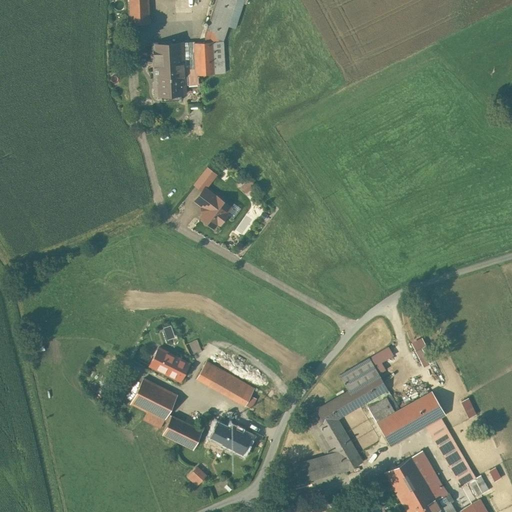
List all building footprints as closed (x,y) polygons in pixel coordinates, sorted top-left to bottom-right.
[(128,0),(129,24),(148,23),(146,0),(128,0)] [(215,0),(203,35),(204,42),(213,41),(214,73),(224,72),(222,39),(226,26),(234,0),(215,0)] [(243,0),(234,0),(226,26),(233,28),(243,0)] [(194,42),(194,62),(194,75),(214,73),(213,41),(204,42),(194,42)] [(194,42),(187,43),(187,49),(183,49),(183,62),(194,62),(194,42)] [(187,43),(151,44),(154,94),(184,93),(184,75),(183,62),(183,49),(187,49),(187,43)] [(194,62),(183,62),(184,75),(194,75),(194,62)] [(215,173),(207,167),(195,182),(204,188),(215,173)] [(256,186),(249,179),(241,188),(248,194),(256,186)] [(215,196),(204,188),(195,200),(204,207),(204,212),(201,217),(213,226),(216,222),(219,224),(226,214),(224,212),(228,206),(223,202),(224,200),(217,194),(215,196)] [(417,349),(425,365),(433,360),(425,345),(417,349)] [(188,363),(158,348),(149,365),(180,380),(188,363)] [(339,375),(348,390),(378,373),(369,357),(339,375)] [(204,382),(205,383),(206,382),(214,367),(205,362),(196,378),(197,378),(198,378),(205,382),(204,382)] [(253,389),(214,367),(206,382),(205,383),(244,405),(253,389)] [(317,411),(304,418),(326,455),(336,471),(344,469),(345,471),(361,461),(337,420),(337,418),(365,402),(387,389),(378,373),(348,390),(316,409),(317,411)] [(164,420),(168,422),(171,415),(167,414),(176,395),(142,378),(130,403),(147,411),(155,415),(164,420)] [(387,389),(365,402),(376,422),(399,409),(387,389)] [(399,409),(376,422),(390,445),(425,425),(439,417),(445,414),(431,391),(399,409)] [(470,417),(478,413),(470,396),(462,399),(470,417)] [(143,419),(151,423),(155,415),(147,411),(143,419)] [(160,428),(164,420),(155,415),(151,423),(160,428)] [(168,422),(162,433),(177,441),(193,449),(201,430),(171,415),(168,422)] [(439,417),(425,425),(461,486),(475,478),(439,417)] [(228,429),(216,423),(209,436),(210,436),(222,442),(222,443),(242,453),(250,436),(230,426),(228,429)] [(222,442),(210,436),(207,442),(208,444),(217,449),(219,448),(222,443),(222,442)] [(430,490),(440,484),(421,451),(411,457),(430,490)] [(298,482),(336,471),(326,455),(293,464),(298,482)] [(442,511),(436,500),(430,490),(411,457),(384,472),(407,511),(442,511)] [(497,466),(490,469),(496,480),(502,476),(497,466)] [(205,476),(196,468),(188,477),(196,485),(205,476)] [(480,475),(475,478),(461,486),(471,503),(478,499),(476,496),(488,490),(480,475)] [(440,484),(430,490),(436,500),(446,494),(440,484)] [(478,499),(471,503),(476,511),(486,511),(479,499),(478,499)] [(476,511),(471,503),(462,508),(454,511),(476,511)]
